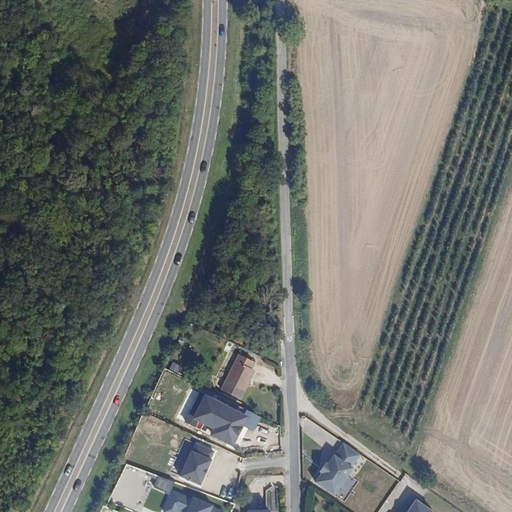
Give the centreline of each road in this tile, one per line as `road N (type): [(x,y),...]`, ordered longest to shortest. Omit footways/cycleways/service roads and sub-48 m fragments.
road 1 (primary): [(206,0),(191,161),(167,240),(48,511)]
road 2 (primary): [(66,511),(174,268),(199,187),(218,105),(222,0)]
road 3 (unclassified): [(294,511),(278,0)]
